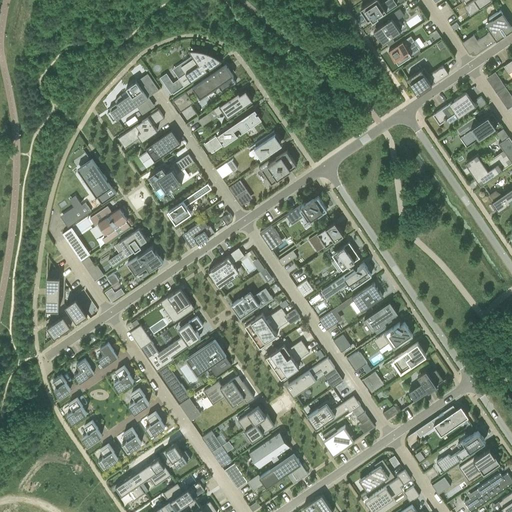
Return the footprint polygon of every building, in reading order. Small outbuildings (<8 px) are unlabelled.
[(379,15),(380,16),(396,5),(393,0),(387,0),(381,4),(378,0),(373,0),(360,9),(368,20),(371,18),(373,21),(378,17),(377,15),(379,15)] [(465,0),(466,0),(465,1),(466,3),(467,4),(465,5),(470,13),(472,12),(472,13),(472,12),(490,0),(465,0)] [(374,30),(377,34),(383,43),(401,31),(394,22),(404,15),(399,8),(382,20),(384,23),(374,30)] [(482,50),(511,29),(511,27),(500,10),(489,18),(490,21),(485,25),(490,32),(476,41),(479,45),(480,46),(482,50)] [(450,26),(453,30),(459,26),(456,22),(450,26)] [(395,60),(398,64),(420,49),(411,36),(403,41),(402,41),(388,51),(395,60)] [(391,38),(385,42),(388,46),(394,42),(391,38)] [(441,41),(436,44),(440,50),(445,46),(441,41)] [(482,50),(480,46),(479,45),(472,50),(475,55),(482,50)] [(192,50),(188,50),(194,58),(181,67),(185,73),(178,78),(183,86),(179,89),(180,89),(208,70),(206,68),(208,67),(210,69),(222,61),(218,58),(215,56),(211,54),(208,53),(206,52),(203,51),(200,51),(198,50),(195,50),(192,50)] [(188,96),(195,91),(200,99),(223,83),(227,89),(235,83),(231,77),(233,76),(231,72),(232,71),(231,72),(226,64),(172,101),(180,112),(193,103),(188,96)] [(448,74),(442,65),(429,74),(424,67),(407,79),(418,94),(448,74)] [(151,108),(146,99),(149,97),(159,90),(147,73),(126,88),(130,94),(123,99),(120,94),(116,100),(117,102),(109,108),(111,111),(107,113),(113,122),(136,106),(142,114),(151,108)] [(500,84),(493,89),(496,93),(503,89),(500,84)] [(503,89),(496,93),(499,98),(506,93),(503,89)] [(223,112),(227,118),(234,113),(253,101),(246,90),(237,96),(236,94),(214,109),(218,115),(223,112)] [(475,106),(466,92),(432,115),(439,124),(456,113),(458,117),(475,106)] [(224,145),(244,131),(241,125),(248,120),(252,126),(262,119),(255,109),(228,127),(227,125),(216,132),(224,145)] [(124,148),(133,142),(132,140),(138,136),(139,138),(140,137),(142,141),(157,130),(153,125),(164,118),(158,110),(142,121),(142,122),(138,125),(117,138),(124,148)] [(466,147),(500,124),(492,112),(471,127),(472,129),(459,137),(466,147)] [(209,113),(198,120),(202,126),(213,119),(209,113)] [(146,166),(181,143),(172,129),(152,143),(153,143),(154,145),(139,155),(146,166)] [(254,144),(255,146),(254,147),(261,158),(282,144),(274,131),(273,131),(254,144)] [(511,162),(507,155),(511,151),(511,141),(509,136),(498,144),(504,152),(485,166),(477,154),(465,162),(476,179),(476,178),(480,184),(480,185),(511,163),(511,162)] [(278,180),(285,175),(283,173),(289,169),(290,170),(297,165),(287,150),(276,158),(276,159),(270,163),(268,160),(258,167),(266,178),(268,178),(271,183),(277,179),(278,180)] [(188,154),(165,170),(162,166),(148,176),(156,187),(154,188),(160,197),(165,194),(166,195),(168,193),(167,192),(182,182),(176,174),(194,162),(188,154)] [(83,164),(77,168),(93,192),(101,204),(116,194),(100,169),(92,158),(90,160),(86,162),(83,164)] [(233,159),(227,163),(233,172),(237,169),(231,160),(233,159)] [(511,201),(511,186),(510,188),(510,189),(502,194),(495,189),(489,194),(490,196),(493,200),(491,202),(498,211),(511,201)] [(194,200),(203,194),(199,189),(191,195),(194,200)] [(235,197),(241,206),(249,200),(243,192),(235,197)] [(313,196),(304,203),(285,215),(288,219),(294,215),(298,220),(304,216),(307,221),(317,214),(318,215),(327,210),(318,196),(315,198),(313,196)] [(191,203),(187,197),(167,211),(175,224),(191,213),(186,206),(191,203)] [(85,203),(72,212),(78,220),(91,211),(85,203)] [(98,223),(97,224),(103,234),(105,233),(106,234),(110,240),(130,226),(125,220),(127,219),(126,218),(126,219),(119,209),(120,208),(119,208),(111,213),(111,212),(105,216),(106,217),(98,222),(98,223)] [(229,213),(222,218),(227,225),(231,223),(231,222),(232,221),(232,220),(232,219),(232,218),(232,217),(229,213)] [(199,244),(215,233),(210,226),(208,227),(204,220),(183,234),(191,247),(198,242),(199,244)] [(326,246),(343,234),(335,221),(308,239),(313,246),(322,240),(326,246)] [(279,235),(271,225),(259,233),(267,244),(279,235)] [(69,228),(62,233),(66,238),(69,243),(76,238),(70,229),(72,227),(69,228)] [(112,267),(141,247),(139,245),(147,240),(139,228),(119,242),(124,250),(108,260),(112,267)] [(76,238),(69,243),(76,254),(85,247),(78,237),(76,238)] [(342,269),(360,258),(349,242),(332,254),(342,269)] [(137,271),(140,269),(149,263),(153,269),(163,262),(152,246),(127,263),(128,264),(131,262),(137,271)] [(85,247),(76,254),(81,261),(90,254),(85,247)] [(211,270),(208,272),(219,288),(236,276),(235,274),(239,272),(233,263),(243,256),(238,249),(239,248),(239,247),(213,264),(214,266),(210,269),(211,270)] [(293,250),(278,260),(282,266),(297,256),(293,250)] [(81,261),(85,267),(92,262),(88,256),(81,261)] [(92,262),(85,267),(88,271),(95,266),(92,262)] [(363,263),(357,267),(358,268),(354,271),(353,269),(321,291),(326,299),(349,283),(352,288),(371,275),(363,263)] [(95,266),(88,271),(95,282),(104,275),(97,265),(95,266)] [(112,285),(119,281),(113,272),(107,277),(112,285)] [(46,293),(59,293),(60,277),(47,276),(46,293)] [(306,279),(296,286),(303,296),(313,289),(306,279)] [(373,281),(347,300),(350,304),(357,313),(361,310),(362,311),(383,296),(382,296),(373,282),(373,281)] [(173,292),(160,301),(160,302),(161,302),(174,320),(173,321),(174,322),(194,308),(194,307),(192,308),(189,303),(191,302),(183,290),(180,287),(173,292)] [(111,288),(105,292),(111,302),(124,293),(121,288),(114,292),(111,288)] [(231,304),(240,318),(258,305),(260,308),(273,299),(267,290),(260,295),(255,299),(250,291),(244,295),(243,293),(241,294),(243,296),(231,304)] [(59,310),(59,293),(46,293),(46,309),(59,310)] [(77,322),(87,314),(76,298),(65,305),(77,322)] [(372,331),(398,313),(397,313),(390,302),(390,301),(364,319),(364,320),(365,319),(372,330),(371,330),(372,331)] [(281,318),(285,316),(286,315),(281,307),(266,318),(262,313),(255,318),(254,316),(254,315),(243,323),(249,330),(252,336),(253,336),(260,331),(271,323),(272,324),(281,318)] [(338,322),(330,310),(318,318),(326,330),(338,322)] [(71,326),(63,315),(47,326),(54,337),(71,326)] [(172,357),(200,337),(196,330),(203,326),(197,316),(178,329),(182,336),(158,353),(161,357),(151,364),(156,371),(167,364),(173,359),(172,357)] [(281,318),(272,324),(271,323),(260,331),(253,336),(252,336),(256,341),(261,349),(272,342),(271,340),(277,335),(273,330),(275,328),(276,329),(284,323),(285,323),(281,318)] [(134,327),(131,322),(126,325),(129,330),(134,327)] [(381,335),(377,338),(383,346),(387,344),(390,342),(394,348),(399,345),(413,335),(404,322),(401,325),(399,322),(381,335)] [(130,331),(133,336),(141,348),(152,340),(141,324),(130,331)] [(156,329),(159,334),(169,329),(166,324),(156,329)] [(343,334),(333,340),(341,352),(351,345),(343,334)] [(215,338),(214,339),(212,337),(197,347),(198,349),(186,358),(198,374),(209,366),(216,375),(231,365),(225,355),(226,355),(215,338)] [(145,354),(155,347),(151,341),(141,348),(145,354)] [(300,345),(298,342),(287,349),(284,344),(278,348),(277,346),(266,353),(267,355),(266,356),(274,367),(302,348),(300,345)] [(417,342),(392,359),(400,371),(410,365),(410,366),(418,360),(418,359),(426,354),(417,342)] [(104,354),(98,358),(103,366),(117,357),(108,343),(105,345),(100,348),(104,354)] [(293,370),(299,366),(296,361),(306,354),(303,350),(302,348),(274,367),(281,378),(282,378),(283,380),(295,372),(293,370)] [(355,371),(367,363),(358,350),(347,358),(355,371)] [(286,385),(293,396),(316,380),(312,375),(320,369),(324,375),(334,367),(327,357),(286,385)] [(80,370),(74,374),(80,382),(94,373),(84,359),(76,364),(80,370)] [(167,364),(156,371),(161,377),(171,370),(167,364)] [(120,378),(114,382),(119,390),(133,380),(124,366),(116,372),(120,378)] [(436,369),(429,373),(426,369),(417,375),(422,382),(408,391),(415,400),(428,391),(432,389),(431,388),(433,387),(434,387),(437,385),(436,385),(443,380),(436,369)] [(61,375),(53,380),(57,386),(55,388),(60,396),(70,389),(61,375)] [(218,381),(203,391),(206,395),(213,405),(225,396),(232,406),(243,399),(246,403),(254,398),(238,375),(222,386),(218,381)] [(171,385),(168,387),(179,404),(190,397),(182,386),(179,387),(175,381),(171,384),(171,385)] [(135,400),(129,404),(135,412),(149,402),(139,388),(131,394),(135,400)] [(349,412),(360,405),(353,395),(331,410),(326,403),(307,416),(316,428),(324,423),(325,425),(348,410),(349,412)] [(73,410),(67,414),(72,422),(86,412),(77,398),(69,404),(73,410)] [(237,417),(245,429),(265,415),(262,411),(264,410),(260,404),(252,409),(251,407),(237,417)] [(398,412),(393,405),(382,413),(387,419),(398,412)] [(415,431),(420,437),(435,427),(441,435),(468,416),(461,405),(454,410),(452,406),(453,405),(415,431)] [(187,415),(190,421),(200,414),(197,409),(187,415)] [(357,417),(361,423),(358,425),(364,433),(374,426),(365,413),(365,412),(365,411),(357,417)] [(151,423),(145,427),(151,436),(165,426),(155,412),(147,417),(151,423)] [(267,414),(265,415),(245,429),(253,441),(268,431),(267,429),(274,425),(267,414)] [(88,432),(82,436),(88,444),(102,435),(92,421),(84,426),(88,432)] [(322,435),(325,439),(323,440),(333,455),(334,455),(334,454),(349,444),(345,438),(350,434),(345,427),(345,426),(344,425),(337,430),(334,427),(322,435)] [(127,439),(122,443),(127,452),(141,442),(132,428),(123,433),(127,439)] [(205,442),(215,435),(212,430),(202,437),(205,442)] [(474,448),(485,441),(484,440),(478,430),(457,444),(460,449),(450,456),(448,453),(436,462),(443,471),(475,449),(474,448)] [(290,446),(289,446),(279,432),(280,432),(279,431),(249,452),(249,453),(249,452),(250,453),(249,452),(252,450),(262,465),(259,466),(259,467),(290,446)] [(170,436),(155,447),(159,453),(174,442),(170,436)] [(175,443),(160,453),(167,464),(173,460),(177,467),(191,458),(185,450),(182,452),(175,443)] [(104,456),(98,460),(104,468),(118,458),(108,444),(100,450),(104,456)] [(478,456),(477,454),(459,466),(464,475),(478,466),(483,474),(500,463),(490,448),(478,456)] [(420,452),(415,455),(419,462),(424,458),(420,452)] [(308,474),(294,453),(260,476),(258,474),(247,481),(252,488),(262,481),(264,483),(266,487),(293,469),(300,479),(308,474)] [(222,467),(232,460),(229,455),(219,462),(222,467)] [(394,456),(389,459),(392,464),(397,461),(394,456)] [(150,462),(141,469),(148,479),(150,478),(155,486),(171,475),(159,457),(150,462)] [(360,477),(360,478),(359,479),(367,491),(383,480),(385,482),(394,476),(382,459),(374,465),(377,469),(370,473),(368,471),(360,477)] [(234,464),(224,470),(230,478),(240,472),(234,464)] [(122,479),(114,485),(122,496),(128,491),(134,500),(148,490),(143,483),(148,479),(141,469),(132,475),(123,481),(122,479)] [(398,477),(365,500),(372,511),(380,511),(395,503),(391,497),(402,489),(400,486),(411,479),(404,470),(396,475),(398,477)] [(511,481),(511,480),(507,473),(502,476),(500,473),(477,488),(480,492),(464,502),(470,511),(511,481)] [(438,494),(450,486),(444,476),(432,485),(438,494)] [(178,503),(180,507),(205,490),(198,480),(183,491),(177,483),(168,489),(178,503)] [(419,495),(413,486),(403,493),(410,502),(419,495)] [(168,489),(162,493),(168,501),(151,511),(172,511),(177,508),(180,507),(178,503),(168,489)] [(511,511),(511,491),(502,499),(499,502),(502,507),(501,507),(503,509),(499,511),(511,511)] [(322,494),(303,507),(306,511),(330,511),(333,510),(322,494)] [(210,501),(193,511),(216,511),(217,511),(210,501)] [(256,501),(249,506),(252,511),(259,507),(256,501)]
